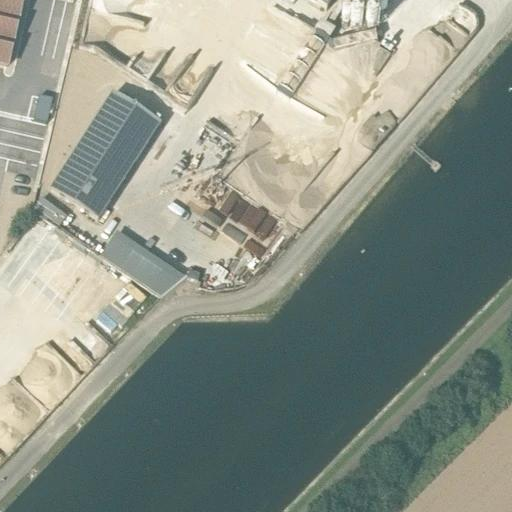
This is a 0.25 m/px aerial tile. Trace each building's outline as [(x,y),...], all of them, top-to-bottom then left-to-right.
[(0,0),(0,65),(15,68),(28,0),(0,0)] [(306,0),(325,11),(331,0),(306,0)] [(111,95),(49,192),(97,223),(159,127),(111,95)] [(50,123),(53,98),(40,96),(37,121),(50,123)] [(394,127),(390,118),(386,114),(375,120),(370,118),(360,129),(364,135),(359,143),(361,148),(372,151),(394,127)] [(0,146),(30,153),(36,131),(0,122),(0,146)] [(115,238),(102,257),(166,300),(179,281),(115,238)]
